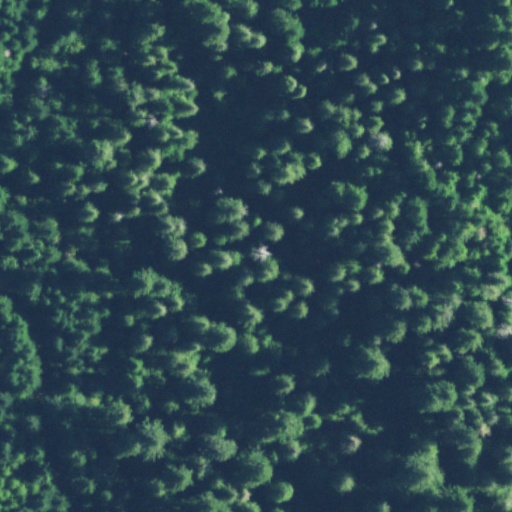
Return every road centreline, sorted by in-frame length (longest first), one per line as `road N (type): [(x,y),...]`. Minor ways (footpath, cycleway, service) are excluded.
road 1 (track): [(40,0),(332,19),(356,0)]
road 2 (track): [(52,511),(22,391),(0,362)]
